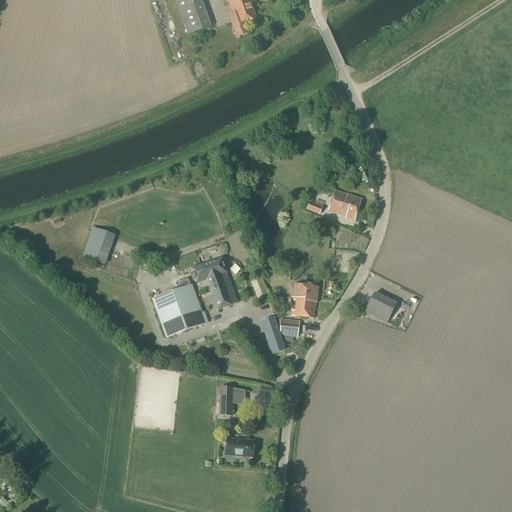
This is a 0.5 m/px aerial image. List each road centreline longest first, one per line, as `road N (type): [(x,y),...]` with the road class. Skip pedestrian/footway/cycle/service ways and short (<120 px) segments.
road 1 (unclassified): [(275,511),(289,399),(366,259),(381,204),(375,154),(312,0)]
road 2 (track): [(0,220),(144,176),(344,79)]
road 3 (track): [(317,18),(281,50),(137,125),(0,170)]
road 4 (track): [(501,0),(353,95)]
